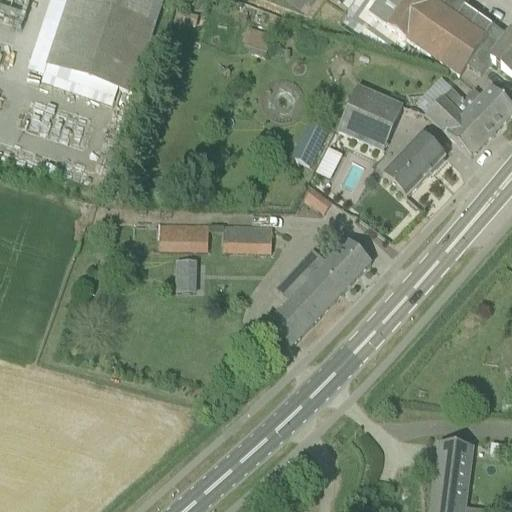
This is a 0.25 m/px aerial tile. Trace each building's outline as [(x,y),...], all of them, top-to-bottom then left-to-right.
[(70,0),(47,71),(61,76),(134,100),(166,0),(70,0)] [(482,79),(491,66),(511,81),(511,38),(511,37),(507,43),(463,9),(469,0),(380,0),(367,19),(460,83),(468,70),(482,79)] [(184,17),(182,29),(195,31),(198,20),(184,17)] [(247,34),(241,54),(265,63),(272,42),(247,34)] [(358,90),(337,136),(384,157),(403,110),(358,90)] [(451,93),(436,110),(456,129),(459,126),(483,150),(511,119),(511,111),(492,92),(482,102),(473,94),(463,105),(451,93)] [(426,120),(470,163),(483,150),(459,126),(456,129),(436,110),(426,120)] [(291,162),(311,172),(329,136),(309,126),(291,162)] [(382,180),(406,203),(445,161),(421,138),(382,180)] [(342,160),(328,153),(316,177),(329,184),(342,160)] [(302,203),(322,217),(330,206),(310,192),(302,203)] [(209,230),(159,228),(158,257),(208,258),(209,230)] [(225,230),(223,258),(272,260),(272,232),(225,230)] [(267,330),(271,333),(291,352),(370,268),(347,246),(325,269),(315,260),(284,293),(294,301),(267,330)] [(176,267),(175,277),(188,277),(188,268),(176,267)] [(464,511),(472,452),(440,448),(431,511),(464,511)] [(503,451),(490,449),(489,459),(502,460),(503,451)]
